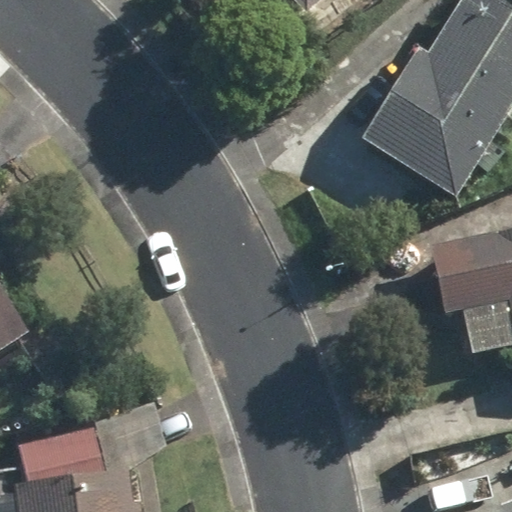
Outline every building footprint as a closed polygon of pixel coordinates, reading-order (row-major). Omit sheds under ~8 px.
[(367,125),(462,183),(511,102),(511,0),(460,0),(432,46),(419,39),(367,125)] [(511,292),(511,220),(433,237),(447,304),(511,292)] [(0,343),(31,324),(0,276),(0,343)] [(20,474),(24,511),(146,511),(144,493),(137,494),(133,460),(106,464),(96,419),(23,437),(32,473),(20,474)] [(511,511),(511,491),(502,496),(506,508),(495,511),(511,511)]
